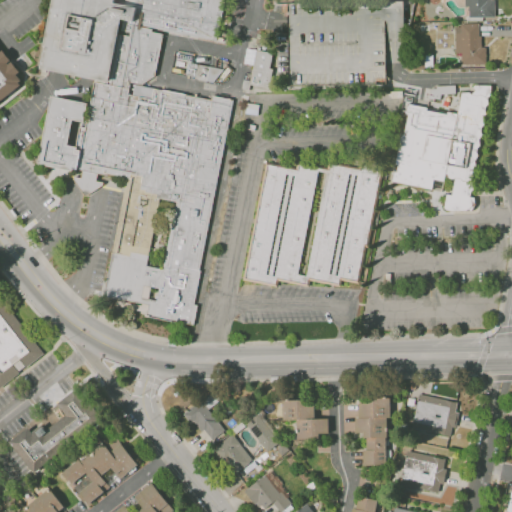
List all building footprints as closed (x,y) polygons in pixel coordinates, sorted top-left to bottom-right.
[(189,324),(232,101),(211,96),(210,101),(140,87),(153,77),(162,32),(214,42),(222,0),(124,0),(124,4),(115,2),(115,0),(53,0),(40,70),(94,80),(89,103),(51,96),(38,166),(82,173),(81,180),(73,178),(84,196),(102,184),(95,182),(97,174),(126,179),(104,296),(150,304),(147,317),(189,324)] [(464,0),(464,6),(468,6),(468,17),(494,17),(493,0),(464,0)] [(289,3),(386,2),(387,70),(387,86),(290,87),(289,22),(289,3)] [(455,24),(456,65),(486,65),(485,46),(480,46),(479,24),(455,24)] [(267,87),(273,53),(245,48),(243,63),(253,65),(250,84),(267,87)] [(0,51),(25,83),(0,103),(0,51)] [(218,80),(219,67),(193,64),(194,53),(176,52),(174,67),(186,69),(185,77),(218,80)] [(407,104),(456,114),(460,93),(474,85),(492,86),(469,197),(474,198),(476,205),(471,211),(449,214),(443,209),(446,195),(451,196),(454,181),(445,178),(442,192),(391,183),(407,104)] [(265,164),(295,170),(296,163),(327,170),(329,164),(358,170),(359,164),(382,168),(359,286),(342,283),(341,289),(310,283),(309,290),(278,283),(277,289),(241,282),(265,164)] [(0,295),(45,355),(0,388),(0,295)] [(7,441),(27,425),(35,435),(62,414),(54,404),(74,388),(98,419),(31,471),(7,441)] [(451,436),(458,401),(418,394),(412,428),(451,436)] [(224,431),(209,408),(217,403),(212,396),(205,401),(204,399),(186,411),(207,442),(224,431)] [(387,465),(386,417),(390,417),(390,398),(358,398),(358,418),(355,418),(356,433),(365,433),(366,450),(363,450),(363,465),(387,465)] [(314,399),(283,400),(283,420),(296,420),(297,439),(320,439),(320,434),(328,434),(328,418),(314,418),(314,399)] [(280,441),(256,415),(245,425),(268,451),(280,441)] [(62,473),(86,505),(110,487),(101,475),(110,468),(119,479),(138,465),(114,434),(62,473)] [(253,460),(232,434),(212,449),(233,475),(253,460)] [(445,458),(407,450),(399,485),(440,493),(445,469),(443,468),(445,458)] [(280,511),(293,502),(268,471),(244,491),(260,511),(272,502),(279,511),(280,511)] [(172,511),(153,482),(128,499),(135,509),(130,511),(128,511),(124,504),(112,511),(172,511)] [(28,511),(57,511),(63,506),(48,487),(24,507),(28,511)] [(373,511),(375,499),(358,496),(356,508),(352,507),(351,511),(373,511)]
